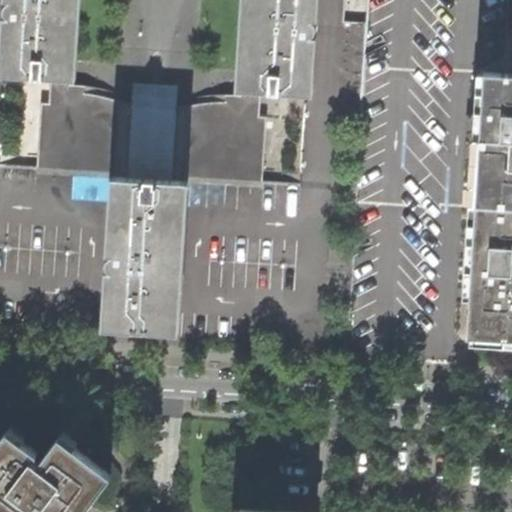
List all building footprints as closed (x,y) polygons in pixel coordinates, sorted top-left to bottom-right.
[(79,0),(1,0),(0,25),(0,74),(49,78),(48,100),(40,100),(35,172),(110,175),(102,326),(180,331),(188,181),(260,185),(266,114),(259,113),(259,90),(312,94),(316,0),(239,0),(234,88),(240,89),(240,94),(206,94),(193,98),(192,103),(176,105),(176,86),(134,83),(131,103),(114,98),(116,92),(98,85),(68,83),(68,79),(76,79),(79,0)] [(511,139),(511,73),(484,73),(480,122),(480,137),(511,139)] [(511,205),(511,139),(480,137),(478,151),(476,204),(511,205)] [(511,205),(476,204),(472,269),(469,335),(511,337),(511,205)] [(84,511),(112,476),(79,452),(60,438),(39,466),(32,460),(36,452),(8,432),(0,441),(0,511),(84,511)]
